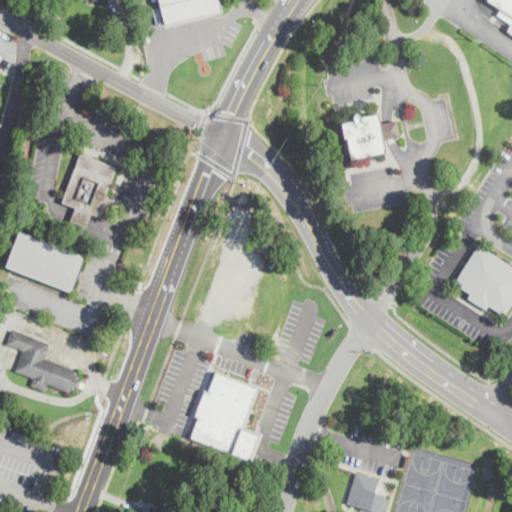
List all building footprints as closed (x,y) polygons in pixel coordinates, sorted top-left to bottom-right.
[(157,0),(164,25),(220,10),(217,0),(157,0)] [(479,0),(511,0),(511,24),(478,2),(479,0)] [(377,111),(361,115),(359,113),(356,112),(353,114),(354,120),(342,122),(349,159),(386,152),(383,138),(400,135),(397,119),(379,122),(377,111)] [(116,165),(80,151),(62,200),(99,214),(116,165)] [(82,255),(14,229),(0,263),(68,290),(82,255)] [(511,265),(478,244),(454,281),(504,313),(511,300),(511,265)] [(11,327),(5,342),(22,349),(14,369),(33,376),(30,383),(46,389),(48,382),(75,393),(83,371),(45,356),(50,342),(11,327)] [(257,386),(216,371),(191,436),(249,458),(259,432),(242,426),(257,386)] [(375,490),(378,476),(355,470),(346,503),(378,511),(382,511),(387,494),(375,490)] [(173,511),(175,507),(159,501),(155,511),(173,511)]
